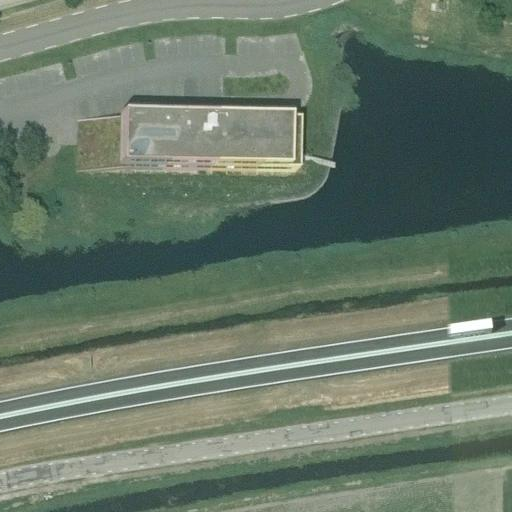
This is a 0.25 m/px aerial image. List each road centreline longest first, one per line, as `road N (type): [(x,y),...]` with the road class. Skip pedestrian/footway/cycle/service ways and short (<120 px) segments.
road 1 (trunk): [(0,418),(511,334)]
road 2 (unclassified): [(0,485),(511,409)]
road 3 (unclassified): [(0,52),(134,11),(308,0)]
